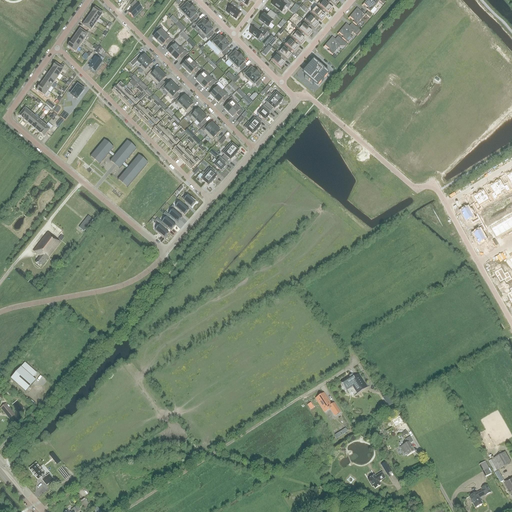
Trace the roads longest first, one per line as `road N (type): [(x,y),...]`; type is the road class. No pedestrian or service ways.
road 1 (residential): [(166,252),(5,117),(56,46)]
road 2 (track): [(122,511),(350,367)]
road 3 (residential): [(243,425),(325,367),(347,339),(442,284)]
road 4 (residential): [(201,355),(410,226)]
road 5 (residential): [(56,46),(210,201)]
road 6 (residential): [(105,0),(254,150)]
road 7 (unclassified): [(445,204),(433,187),(412,186),(304,92),(297,99)]
road 8 (unclassified): [(166,252),(118,286),(0,312)]
